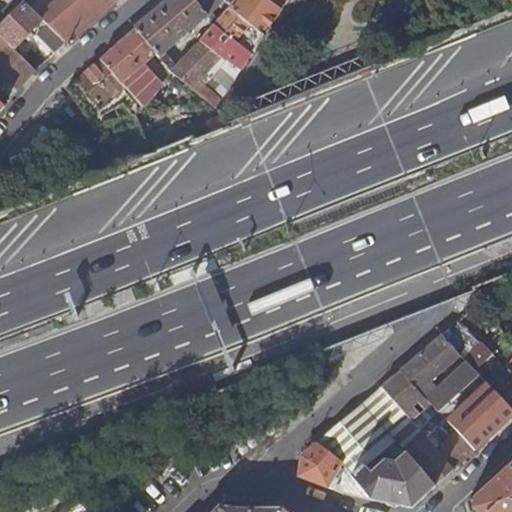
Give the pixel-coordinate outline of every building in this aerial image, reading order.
[(67,45),(116,2),(114,0),(57,0),(39,18),(42,21),(47,25),(67,45)] [(206,17),(191,0),(171,0),(136,31),(159,59),(167,67),(172,73),(177,67),(165,53),(206,17)] [(224,1),(223,0),(191,0),(206,17),(224,1)] [(42,21),(39,18),(25,4),(0,29),(0,37),(14,50),(42,21)] [(260,42),(265,34),(229,7),(217,21),(213,26),(234,41),(244,29),(260,42)] [(214,17),(209,21),(213,26),(217,21),(214,17)] [(56,54),(67,45),(47,25),(37,36),(56,54)] [(234,41),(213,26),(204,36),(200,41),(230,63),(240,71),(247,61),(229,47),(234,41)] [(136,31),(102,60),(123,84),(152,58),(156,62),(159,59),(136,31)] [(194,38),(199,42),(200,41),(204,36),(199,32),(194,38)] [(0,89),(12,99),(36,71),(14,50),(0,37),(0,72),(2,75),(0,76),(0,89)] [(199,42),(185,58),(206,73),(212,66),(222,74),(233,81),(240,71),(230,63),(200,41),(199,42)] [(177,67),(172,73),(171,74),(202,97),(216,107),(222,99),(198,82),(206,73),(185,58),(177,67)] [(123,84),(102,60),(68,89),(96,131),(104,122),(91,107),(96,103),(100,108),(120,91),(124,96),(123,97),(126,101),(123,103),(135,117),(143,108),(143,107),(137,100),(123,84)] [(167,67),(137,100),(143,107),(171,74),(172,73),(167,67)] [(480,368),(494,355),(483,344),(481,345),(459,322),(443,336),(457,352),(458,352),(471,366),(475,371),(476,371),(480,368)] [(439,414),(480,376),(479,375),(476,371),(475,371),(471,366),(458,352),(457,352),(443,336),(406,367),(402,371),(431,405),(439,414)] [(503,366),(511,375),(511,364),(510,367),(506,363),(503,366)] [(511,375),(503,366),(499,370),(503,374),(489,386),(511,411),(511,375)] [(431,405),(402,371),(382,388),(412,422),(420,415),(413,407),(419,402),(426,409),(431,405)] [(412,422),(382,388),(364,403),(396,441),(403,449),(421,432),(412,422)] [(396,441),(364,403),(317,443),(341,464),(353,478),(364,468),(384,451),(396,441)] [(447,476),(454,470),(436,450),(421,432),(403,449),(435,487),(447,476)] [(454,470),(473,453),(455,432),(436,450),(454,470)] [(424,498),(435,487),(403,449),(396,441),(384,451),(395,463),(384,461),(369,474),(364,468),(353,478),(355,480),(373,501),(389,504),(412,509),(424,498)] [(341,464),(317,443),(301,457),(299,476),(301,478),(329,489),(341,464)] [(395,463),(384,451),(364,468),(369,474),(384,461),(395,463)] [(511,511),(511,463),(510,465),(467,505),(468,511),(511,511)] [(341,493),(373,501),(355,480),(341,493)] [(67,511),(88,511),(90,511),(77,499),(66,510),(67,511)]
